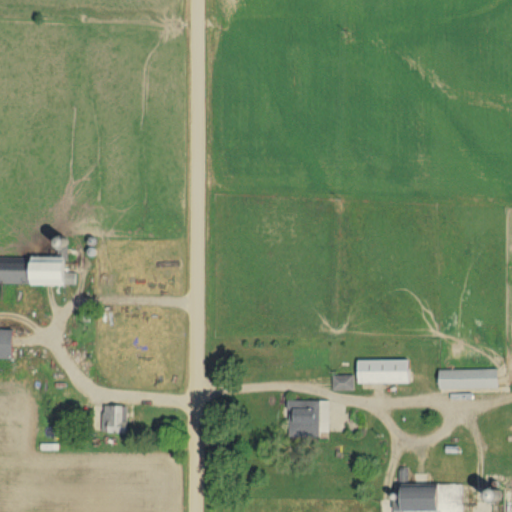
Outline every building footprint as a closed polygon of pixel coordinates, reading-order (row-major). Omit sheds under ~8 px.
[(36,288),(78,289),(79,261),(38,260),(38,261),(0,260),(0,286),(36,288)] [(21,332),(0,332),(0,361),(21,362),(21,332)] [(364,387),(415,387),(415,363),(364,363),(364,387)] [(503,392),(503,373),(443,373),(443,392),(503,392)] [(357,395),(357,381),(337,381),(337,395),(357,395)] [(332,405),(292,405),(292,439),(332,439),(332,405)] [(134,409),(106,409),(106,436),(134,436),(134,409)] [(467,511),(467,488),(397,488),(397,511),(467,511)]
